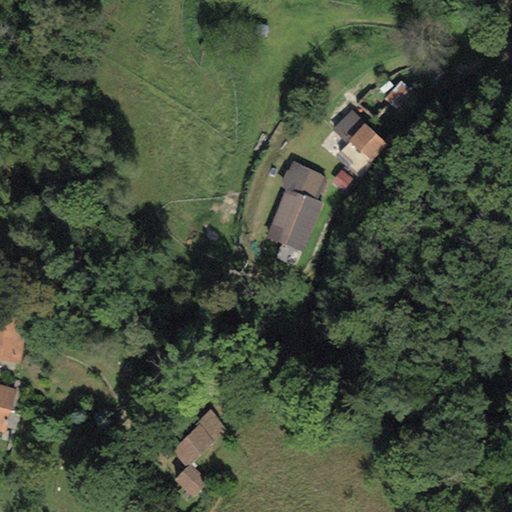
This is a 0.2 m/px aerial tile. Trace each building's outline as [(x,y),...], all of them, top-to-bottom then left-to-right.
[(417,97),(400,82),(385,100),(402,115),(417,97)] [(357,177),(371,162),(387,145),(351,111),(332,131),(347,145),(339,154),(336,157),(357,177)] [(266,238),(303,252),(322,204),(317,202),(326,178),(293,163),(282,189),(285,190),(266,238)] [(24,324),(0,320),(0,357),(17,361),(24,324)] [(14,393),(0,388),(0,431),(3,433),(14,393)] [(222,432),(211,420),(176,451),(188,464),(222,432)] [(201,478),(190,468),(177,481),(188,492),(201,478)]
